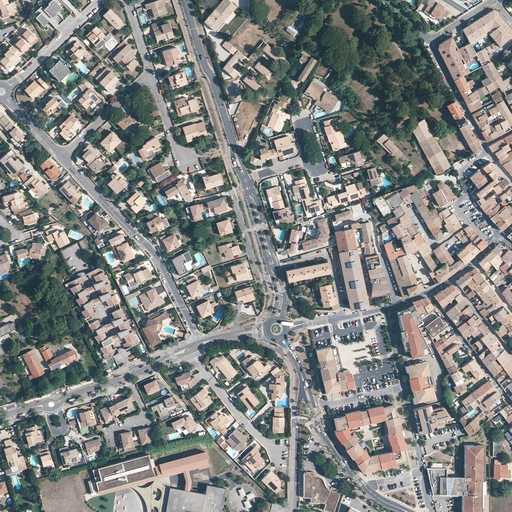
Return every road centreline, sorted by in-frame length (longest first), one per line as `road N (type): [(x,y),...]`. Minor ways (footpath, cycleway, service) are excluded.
road 1 (residential): [(62,155),(158,258),(199,344)]
road 2 (tertiary): [(51,404),(191,347)]
road 3 (secondary): [(185,0),(233,143)]
road 4 (residential): [(103,0),(2,91)]
road 5 (residential): [(272,447),(238,417),(191,347)]
road 6 (residential): [(303,391),(293,511)]
